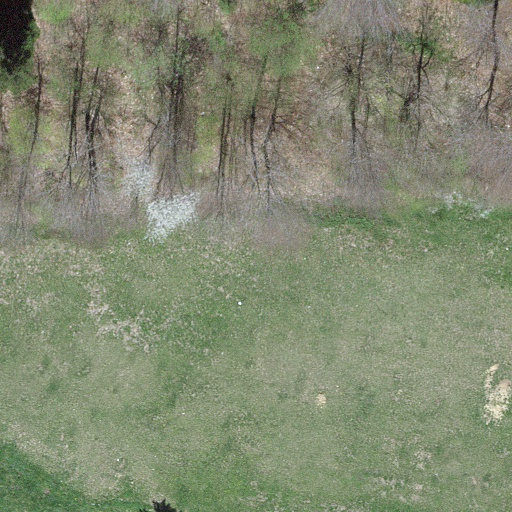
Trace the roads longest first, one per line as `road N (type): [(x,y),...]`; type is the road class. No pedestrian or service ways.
road 1 (track): [(0,222),(147,205),(511,200)]
road 2 (track): [(0,442),(110,511)]
